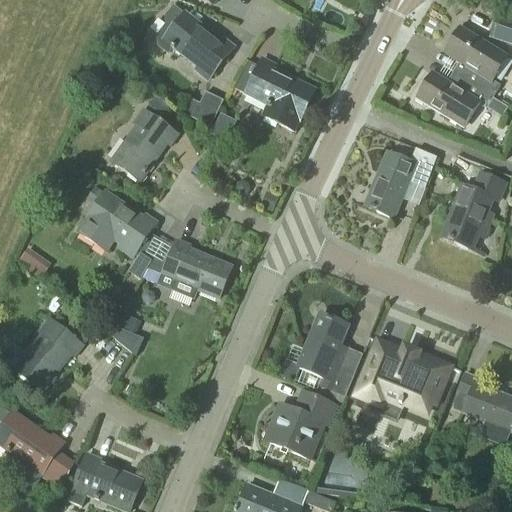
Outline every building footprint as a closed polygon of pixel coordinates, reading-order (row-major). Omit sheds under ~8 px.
[(207,85),(235,51),(224,42),(221,46),(173,7),(164,19),(165,26),(156,38),(157,49),(167,57),(172,51),(198,71),(195,75),(207,85)] [(498,21),(491,39),(511,46),(511,25),(502,22),(498,21)] [(508,61),(467,35),(468,34),(461,29),(454,41),(456,42),(447,56),(460,65),(453,75),(494,101),(502,89),(493,83),(508,61)] [(275,68),(262,62),(244,97),(266,108),(261,118),(294,135),(314,95),(272,74),(275,68)] [(423,90),(416,102),(423,106),(424,105),(464,130),(479,107),(488,112),(488,111),(503,120),(509,111),(494,101),(453,75),(447,86),(434,77),(425,92),(423,90)] [(205,95),(199,107),(190,102),(183,117),(210,131),(223,104),(205,95)] [(154,100),(149,108),(159,115),(160,114),(164,117),(169,111),(154,100)] [(170,150),(178,139),(142,113),(133,127),(137,130),(112,165),(139,185),(166,147),(170,150)] [(394,221),(410,186),(427,193),(438,161),(415,152),(410,167),(389,157),(366,210),(394,221)] [(498,205),(505,188),(480,178),(474,194),(463,190),(442,241),(472,253),(478,239),(484,242),(494,218),(487,216),(493,202),(498,205)] [(93,193),(86,204),(93,210),(76,236),(106,257),(115,244),(119,247),(116,251),(132,262),(156,226),(145,218),(143,222),(104,196),(101,199),(93,193)] [(177,244),(162,278),(158,289),(194,304),(198,294),(218,302),(231,271),(188,253),(190,249),(177,244)] [(327,383),(324,390),(348,399),(356,378),(333,368),(349,330),(320,319),(298,371),(327,383)] [(74,362),(82,351),(48,324),(38,336),(42,340),(14,374),(41,396),(71,359),(74,362)] [(115,330),(110,339),(136,360),(144,343),(115,330)] [(396,353),(393,358),(375,351),(355,399),(367,404),(379,409),(385,395),(401,402),(400,406),(404,408),(408,410),(426,417),(430,407),(434,397),(438,399),(446,379),(426,371),(429,362),(404,352),(402,355),(396,353)] [(511,436),(511,433),(511,401),(476,387),(478,381),(466,376),(458,396),(454,406),(454,412),(464,417),(511,436)] [(280,409),(265,445),(308,463),(323,429),(332,433),(341,412),(331,408),(306,397),(298,417),(280,409)] [(1,412),(0,413),(0,449),(27,468),(25,472),(20,479),(34,489),(39,482),(63,447),(52,439),(50,442),(12,416),(10,418),(1,412)] [(77,451),(93,456),(103,424),(87,418),(77,451)] [(115,511),(128,511),(140,485),(98,467),(100,463),(86,457),(71,493),(72,494),(67,505),(82,511),(86,499),(115,511)] [(247,488),(243,497),(236,511),(300,511),(301,510),(247,488)] [(311,495),(360,503),(360,498),(312,491),(311,495)] [(302,505),(320,511),(333,511),(336,506),(306,494),(302,505)]
